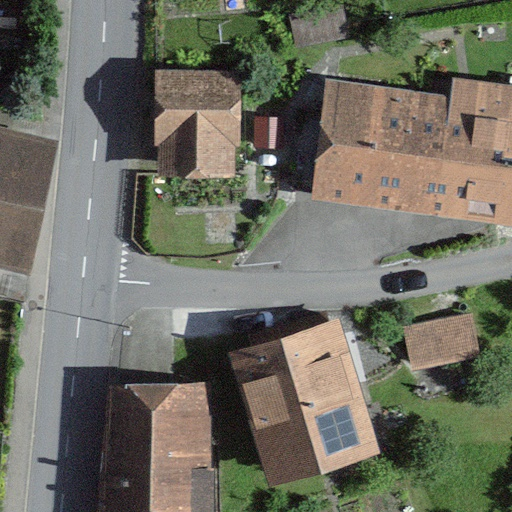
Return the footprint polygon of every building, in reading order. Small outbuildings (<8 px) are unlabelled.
[(343,34),(340,10),(300,15),(303,39),(343,34)] [(511,196),(511,108),(505,107),(503,118),(475,115),(477,96),(433,90),(437,52),(388,46),(341,48),(324,189),(370,195),(372,180),(511,196)] [(230,133),(230,79),(165,79),(165,133),(170,133),(170,164),(224,164),(224,133),(230,133)] [(0,255),(14,258),(38,145),(0,136),(0,255)] [(357,442),(344,394),(330,398),(323,373),(337,369),(323,315),(251,335),(258,359),(245,363),(274,465),(357,442)] [(471,351),(464,316),(410,328),(417,362),(471,351)] [(194,511),(195,480),(180,480),(181,386),(118,386),(118,481),(105,481),(104,511),(194,511)]
